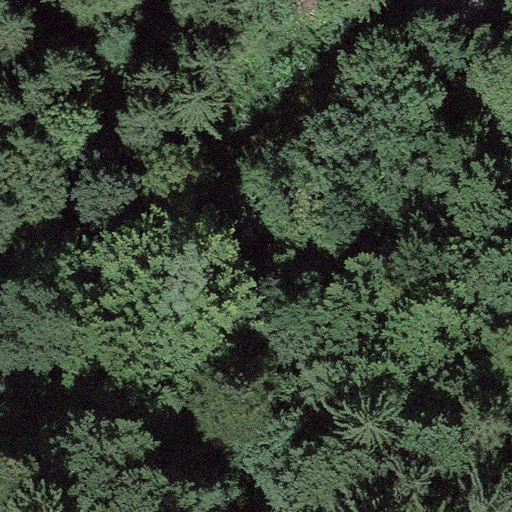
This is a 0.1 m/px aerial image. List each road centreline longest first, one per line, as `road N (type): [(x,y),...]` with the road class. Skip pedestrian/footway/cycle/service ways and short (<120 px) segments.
road 1 (unclassified): [(270,511),(502,0)]
road 2 (track): [(0,308),(127,258),(355,69),(453,0)]
